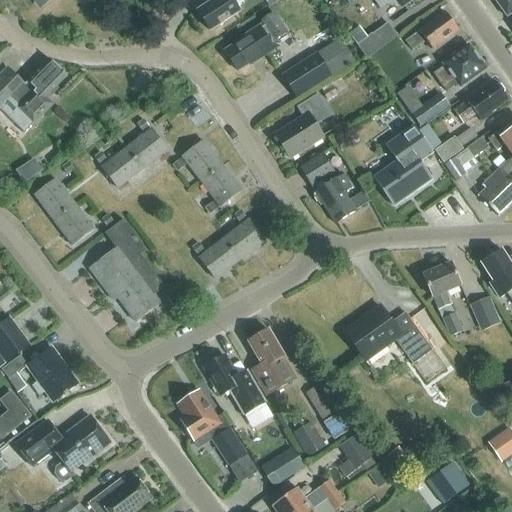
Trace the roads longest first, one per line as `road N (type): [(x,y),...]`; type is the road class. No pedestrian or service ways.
road 1 (residential): [(325,253),(207,78),(186,63),(39,52),(0,26)]
road 2 (residential): [(129,372),(325,253)]
road 3 (residential): [(129,372),(95,350),(0,226)]
road 4 (residential): [(325,253),(426,237),(511,235)]
road 5 (residential): [(209,511),(136,412),(129,372)]
